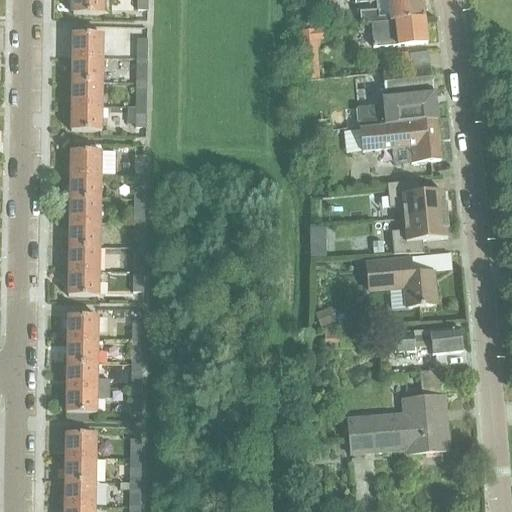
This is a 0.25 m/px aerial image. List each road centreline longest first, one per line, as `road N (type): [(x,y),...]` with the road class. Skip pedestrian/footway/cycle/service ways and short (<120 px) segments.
road 1 (residential): [(499,511),(465,106),(448,0)]
road 2 (residential): [(15,372),(22,0)]
road 3 (residential): [(14,511),(15,372)]
